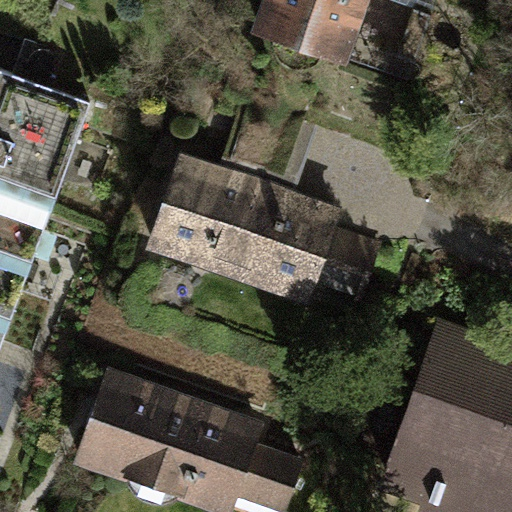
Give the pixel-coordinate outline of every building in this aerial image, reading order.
[(378,0),(274,0),(264,31),(357,63),(378,0)] [(94,99),(0,66),(0,250),(35,263),(94,99)] [(348,207),(185,151),(153,247),(319,304),(326,282),(368,296),(383,250),(338,235),(348,207)] [(0,304),(17,310),(35,263),(0,250),(0,304)] [(0,358),(17,310),(0,304),(0,358)] [(511,511),(511,341),(443,317),(378,505),(399,511),(511,511)] [(274,418),(121,365),(86,465),(221,511),(245,511),(251,497),(289,511),(309,455),(266,440),(274,418)]
